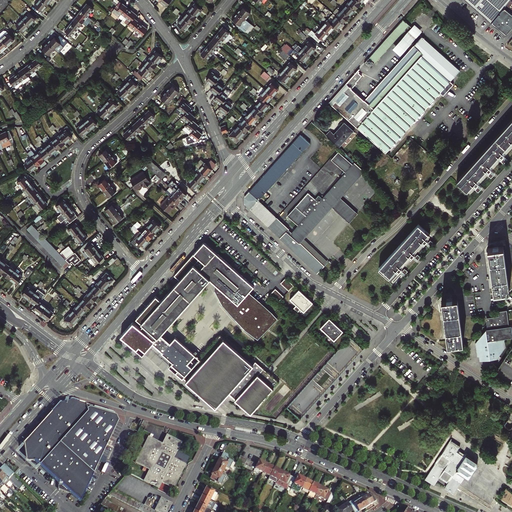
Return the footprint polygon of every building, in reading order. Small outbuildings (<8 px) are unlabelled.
[(38,0),(34,6),(41,12),(47,4),(41,0),(38,0)] [(355,10),(361,3),(357,0),(349,0),(347,3),(355,10)] [(466,0),(492,22),(505,7),(506,6),(510,0),(466,0)] [(120,14),(124,16),(129,9),(123,4),(122,4),(119,1),(117,4),(111,11),(118,17),(120,14)] [(196,16),(201,9),(194,3),(192,5),(189,3),(185,8),(188,10),(196,16)] [(349,16),(355,10),(347,3),(342,9),(349,16)] [(87,16),(93,9),(86,4),(81,10),(87,16)] [(237,13),(245,19),(250,13),(242,6),(237,13)] [(492,23),(506,35),(511,27),(511,13),(505,7),(492,22),(492,23)] [(128,25),(133,18),(136,15),(129,9),(124,16),(126,19),(124,22),(127,25),(128,25)] [(336,16),(343,23),(349,16),(342,9),(336,16)] [(82,23),(87,16),(81,10),(75,17),(82,23)] [(183,17),(190,23),(196,16),(188,10),(183,17)] [(29,25),(35,19),(28,12),(22,18),(29,25)] [(243,31),(250,23),(245,19),(237,13),(232,19),(237,23),(236,25),(243,31)] [(337,29),(343,23),(336,16),(330,22),(335,27),(337,29)] [(70,24),(76,29),(82,23),(75,17),(70,24)] [(177,24),(184,30),(190,23),(183,17),(177,24)] [(23,32),(29,25),(22,18),(15,24),(23,32)] [(128,25),(134,30),(140,24),(133,18),(128,25)] [(397,26),(403,32),(410,25),(404,19),(397,26)] [(321,26),(329,33),(335,27),(330,22),(327,20),(321,26)] [(64,31),(71,36),(76,29),(70,24),(64,31)] [(134,30),(141,36),(147,29),(140,24),(134,30)] [(393,48),(401,55),(423,31),(415,24),(393,48)] [(321,39),(322,40),(329,33),(321,26),(315,33),(315,34),(313,37),(319,42),(321,39)] [(376,50),(382,56),(403,32),(397,26),(376,50)] [(217,34),(224,39),(229,33),(222,27),(217,34)] [(7,46),(14,40),(6,30),(3,30),(0,32),(0,37),(0,38),(7,46)] [(224,39),(227,42),(232,35),(229,33),(224,39)] [(64,47),(69,43),(66,41),(58,34),(55,38),(53,36),(47,42),(54,49),(58,53),(64,47)] [(218,46),(224,39),(217,34),(211,41),(218,46)] [(386,153),(405,132),(441,91),(445,94),(454,83),(451,80),(461,69),(422,36),(414,45),(418,48),(414,53),(410,50),(365,100),(352,88),(357,83),(356,82),(362,75),(361,74),(360,75),(356,72),(329,102),(358,127),(383,150),(386,153)] [(213,52),(218,46),(211,41),(206,47),(213,52)] [(302,48),(310,55),(315,48),(308,41),(302,48)] [(49,55),(54,49),(47,42),(41,48),(49,55)] [(289,55),(294,49),(289,45),(285,48),(283,50),(289,55)] [(410,50),(414,53),(418,48),(414,45),(410,50)] [(207,59),(213,52),(206,47),(200,54),(207,59)] [(304,61),(310,55),(302,48),(296,55),(304,61)] [(279,55),(285,60),(289,55),(283,50),(279,55)] [(375,63),(375,64),(382,56),(376,50),(365,62),(371,67),(375,63)] [(157,64),(163,57),(155,51),(149,57),(149,58),(157,64)] [(29,63),(35,71),(42,65),(37,58),(29,63)] [(151,71),(157,64),(149,58),(143,64),(151,71)] [(283,69),(291,76),(297,69),(290,62),(283,69)] [(28,76),(35,71),(29,63),(22,69),(28,76)] [(138,71),(145,78),(151,71),(143,64),(138,71)] [(471,78),(475,73),(470,68),(465,73),(471,78)] [(30,79),(28,76),(22,69),(16,74),(21,81),(23,84),(30,79)] [(285,82),(291,76),(283,69),(278,76),(285,82)] [(141,80),(143,78),(135,71),(133,73),(141,80)] [(261,76),(266,80),(271,76),(267,73),(265,71),(263,73),(261,76)] [(213,85),(216,81),(219,78),(212,72),(206,80),(213,85)] [(23,84),(21,81),(16,74),(8,79),(14,86),(15,85),(17,88),(23,84)] [(123,85),(130,92),(137,86),(130,78),(123,85)] [(217,95),(220,91),(223,87),(216,81),(213,85),(210,89),(217,95)] [(272,96),(278,90),(271,83),(265,89),(272,96)] [(124,98),(130,92),(123,85),(117,91),(124,98)] [(173,98),(179,91),(171,85),(166,91),(173,98)] [(222,93),(220,91),(217,95),(214,99),(221,104),(224,100),(227,96),(230,92),(233,89),(231,88),(229,91),(225,89),(222,93)] [(266,103),(272,96),(265,89),(259,96),(261,99),(266,103)] [(168,103),(173,98),(166,91),(160,97),(168,103)] [(103,104),(110,112),(117,105),(110,98),(103,104)] [(256,105),(263,112),(269,105),(266,103),(261,99),(256,105)] [(218,108),(225,114),(231,106),(224,100),(221,104),(218,108)] [(184,113),(187,110),(190,107),(183,101),(182,103),(180,104),(179,106),(178,108),(184,113)] [(104,118),(110,112),(103,104),(97,111),(104,118)] [(257,118),(263,112),(256,105),(250,112),(257,118)] [(16,119),(19,116),(15,111),(14,112),(11,109),(10,110),(9,110),(12,114),(16,119)] [(142,116),(148,122),(154,116),(148,110),(142,116)] [(188,123),(191,119),(194,116),(187,110),(184,113),(181,117),(188,123)] [(252,125),(257,118),(250,112),(244,118),(252,125)] [(89,130),(96,124),(90,116),(83,122),(89,130)] [(141,128),(148,122),(142,116),(136,122),(141,128)] [(453,129),(454,131),(458,127),(449,117),(436,129),(444,138),(453,129)] [(238,124),(246,131),(252,125),(244,118),(238,124)] [(511,118),(457,180),(466,189),(470,186),(471,187),(475,183),(476,184),(479,180),(477,178),(486,168),(488,170),(492,166),(490,164),(499,154),(501,155),(505,151),(503,150),(511,139),(511,118)] [(183,129),(189,135),(195,128),(197,125),(191,119),(188,123),(185,126),(183,129)] [(83,135),(89,130),(83,122),(76,128),(83,135)] [(135,134),(141,128),(136,122),(129,128),(135,134)] [(327,135),(340,146),(354,130),(345,122),(335,134),(330,131),(327,135)] [(229,135),(236,142),(246,131),(238,124),(229,135)] [(58,136),(64,143),(71,138),(69,134),(72,132),(67,126),(64,128),(65,130),(58,136)] [(123,134),(129,140),(135,134),(129,128),(123,134)] [(195,141),(202,134),(195,128),(189,135),(195,140),(195,141)] [(12,138),(8,130),(5,131),(11,144),(13,143),(12,138)] [(11,144),(5,131),(0,133),(0,142),(2,147),(3,148),(11,144)] [(251,209),(259,201),(310,143),(301,134),(275,162),(245,195),(245,203),(251,209)] [(195,140),(189,135),(185,136),(192,143),(195,140)] [(51,141),(57,149),(64,143),(58,136),(51,141)] [(51,154),(57,149),(51,141),(45,147),(51,154)] [(38,152),(44,160),(51,154),(45,147),(38,152)] [(103,161),(111,155),(107,148),(98,155),(103,161)] [(31,157),(37,165),(44,160),(38,152),(35,154),(31,149),(27,152),(31,157)] [(345,172),(352,164),(338,151),(331,159),(345,172)] [(108,168),(116,161),(111,155),(103,161),(108,168)] [(30,171),(37,165),(31,157),(24,163),(30,171)] [(164,175),(164,173),(158,167),(152,161),(145,165),(160,177),(161,179),(164,175)] [(198,169),(206,176),(211,169),(204,162),(198,169)] [(345,172),(321,198),(318,195),(315,199),(308,192),(287,215),(298,225),(291,232),(288,229),(280,237),(284,240),(317,272),(323,266),(299,243),(303,239),(312,229),(331,207),(339,198),(363,171),(359,167),(354,162),(352,164),(345,172)] [(192,176),(200,182),(206,176),(198,169),(192,176)] [(145,185),(149,181),(142,170),(124,183),(127,186),(130,189),(135,186),(136,188),(141,185),(140,184),(143,182),(145,185)] [(22,189),(30,183),(24,176),(17,182),(22,189)] [(194,189),(200,182),(192,176),(187,182),(194,189)] [(156,182),(159,185),(164,181),(161,179),(160,177),(155,182),(156,182)] [(97,184),(103,191),(111,184),(106,178),(97,184)] [(182,198),(186,193),(172,180),(168,184),(169,185),(182,198)] [(28,196),(35,190),(30,183),(22,189),(28,196)] [(103,191),(108,197),(116,191),(111,184),(103,191)] [(178,202),(182,198),(169,185),(167,187),(164,190),(169,194),(178,202)] [(33,203),(41,197),(35,190),(28,196),(33,203)] [(173,205),(174,206),(178,202),(169,194),(160,205),(168,212),(171,208),(173,205)] [(33,203),(39,210),(47,204),(41,197),(33,203)] [(357,214),(339,198),(331,207),(349,224),(357,214)] [(56,206),(61,212),(68,206),(63,199),(56,206)] [(280,237),(288,229),(259,201),(251,209),(269,226),(280,237)] [(109,216),(118,210),(113,203),(105,210),(109,216)] [(65,217),(67,219),(74,213),(68,206),(61,212),(56,216),(60,221),(65,217)] [(115,222),(123,216),(118,210),(109,216),(115,222)] [(147,226),(154,233),(160,226),(153,220),(147,226)] [(73,236),(81,230),(75,223),(67,229),(73,236)] [(419,223),(379,267),(387,274),(385,276),(389,279),(398,269),(398,270),(402,266),(401,265),(410,255),(411,256),(415,252),(414,251),(423,241),(424,241),(427,237),(431,233),(419,223)] [(148,239),(154,233),(147,226),(141,233),(148,239)] [(73,236),(78,243),(86,237),(81,230),(73,236)] [(140,244),(142,246),(148,239),(141,233),(139,231),(129,242),(137,249),(140,244)] [(323,266),(327,262),(303,239),(299,243),(323,266)] [(217,407),(228,394),(252,365),(220,335),(200,359),(176,337),(171,342),(161,333),(210,279),(216,285),(215,291),(222,304),(245,330),(258,339),(277,320),(271,312),(249,293),(254,286),(204,242),(175,275),(180,280),(161,301),(156,296),(136,318),(144,326),(141,328),(134,321),(121,335),(143,355),(148,349),(153,344),(162,352),(162,353),(173,362),(169,366),(183,378),(184,377),(187,379),(186,382),(217,407)] [(89,256),(97,250),(92,243),(84,249),(89,256)] [(67,258),(73,253),(68,246),(62,251),(67,258)] [(509,290),(503,247),(504,247),(503,246),(488,248),(489,253),(490,258),(493,283),(494,288),(494,292),(494,293),(510,291),(509,290)] [(89,256),(95,263),(103,257),(97,250),(89,256)] [(2,273),(8,278),(14,270),(8,265),(2,273)] [(8,278),(16,283),(22,276),(19,274),(21,271),(16,268),(14,270),(8,278)] [(96,283),(103,290),(113,279),(106,272),(96,283)] [(281,283),(289,290),(294,285),(286,277),(281,283)] [(90,289),(98,296),(103,290),(96,283),(90,289)] [(21,294),(28,300),(35,292),(27,286),(21,294)] [(270,293),(279,301),(284,296),(275,288),(270,293)] [(37,289),(35,292),(28,300),(35,305),(39,301),(42,297),(44,294),(37,289)] [(84,296),(92,303),(98,296),(90,289),(84,296)] [(313,302),(299,289),(290,298),(304,312),(313,302)] [(78,303),(86,309),(92,303),(84,296),(78,303)] [(463,341),(457,297),(442,299),(442,300),(443,300),(443,304),(444,309),(447,334),(448,339),(448,343),(448,344),(464,342),(463,341)] [(32,309),(39,314),(46,306),(39,301),(35,305),(32,309)] [(73,309),(80,316),(86,309),(78,303),(73,309)] [(39,314),(47,320),(53,312),(46,306),(39,314)] [(63,320),(70,326),(80,316),(73,309),(63,320)] [(480,361),(497,359),(506,348),(504,338),(511,337),(511,328),(511,326),(509,326),(507,310),(499,311),(499,316),(488,317),(490,328),(488,329),(486,329),(475,343),(479,346),(478,347),(478,348),(476,348),(477,356),(479,356),(480,361)] [(343,331),(329,317),(320,327),(334,340),(343,331)] [(340,349),(351,361),(363,349),(351,338),(340,349)] [(252,365),(228,394),(251,414),(279,383),(256,361),(252,365)] [(425,388),(429,392),(433,387),(434,386),(430,383),(425,388)] [(60,485),(62,485),(69,491),(88,469),(75,457),(60,443),(88,412),(87,409),(85,404),(72,400),(59,403),(51,412),(23,443),(26,460),(33,460),(40,466),(59,482),(60,483),(60,485)] [(115,413),(104,409),(85,404),(87,409),(89,408),(104,412),(116,415),(115,413)] [(104,452),(107,446),(113,432),(117,422),(118,421),(116,415),(104,412),(89,408),(87,409),(88,412),(60,443),(75,457),(88,469),(102,454),(104,452)] [(161,483),(173,488),(188,458),(177,452),(181,443),(167,436),(162,445),(151,439),(148,438),(135,463),(150,470),(144,481),(159,488),(161,483)] [(477,461),(458,449),(460,445),(450,439),(435,463),(426,477),(436,484),(440,477),(448,482),(445,487),(454,493),(466,475),(469,478),(478,464),(477,461)] [(88,469),(94,474),(103,455),(104,452),(102,454),(88,469)] [(225,467),(229,469),(233,461),(229,459),(227,456),(222,453),(219,459),(215,467),(223,471),(225,467)] [(259,471),(263,473),(267,464),(259,460),(256,465),(253,463),(250,470),(257,474),(259,471)] [(263,473),(270,476),(274,468),(267,464),(263,473)] [(23,485),(21,482),(12,473),(4,465),(0,469),(0,473),(9,481),(19,490),(23,485)] [(221,485),(225,477),(221,475),(223,471),(215,467),(211,475),(209,478),(221,485)] [(276,481),(277,480),(281,471),(274,468),(270,476),(269,478),(268,480),(275,483),(276,481)] [(71,493),(81,502),(94,474),(88,469),(69,491),(71,493)] [(289,485),(289,484),(292,477),(289,476),(289,475),(281,471),(277,480),(276,481),(275,483),(286,489),(289,485)] [(7,483),(9,481),(0,473),(0,481),(10,491),(13,493),(14,491),(8,486),(6,484),(7,483)] [(293,484),(301,488),(305,479),(297,475),(296,479),(292,477),(289,484),(292,486),(293,484)] [(301,488),(308,491),(313,483),(305,479),(301,488)] [(9,492),(10,491),(0,481),(0,489),(0,490),(3,493),(6,489),(9,492)] [(67,492),(69,491),(62,485),(60,485),(60,483),(59,482),(59,489),(67,492)] [(308,491),(315,495),(320,487),(313,483),(308,491)] [(330,502),(334,495),(331,493),(327,491),(328,491),(320,487),(315,495),(324,499),(324,498),(330,502)] [(201,496),(209,500),(214,492),(206,488),(201,496)] [(156,511),(154,511),(135,501),(114,490),(109,495),(127,504),(142,511),(156,511)] [(366,507),(376,501),(371,493),(360,499),(366,507)] [(198,504),(206,508),(209,500),(201,496),(198,504)] [(353,511),(358,511),(366,507),(360,499),(358,496),(348,503),(353,510),(353,511)] [(166,511),(171,504),(160,498),(154,511),(156,511),(166,511)] [(128,511),(123,510),(105,500),(100,505),(114,511),(128,511)] [(350,511),(353,510),(348,503),(336,510),(337,511),(350,511)]
